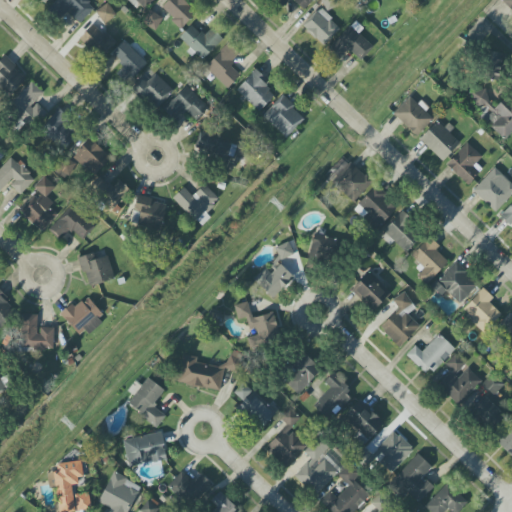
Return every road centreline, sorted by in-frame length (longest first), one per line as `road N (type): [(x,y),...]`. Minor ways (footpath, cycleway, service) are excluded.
road 1 (residential): [(236,0),(511,269)]
road 2 (residential): [(329,322),(511,499)]
road 3 (residential): [(0,7),(146,145)]
